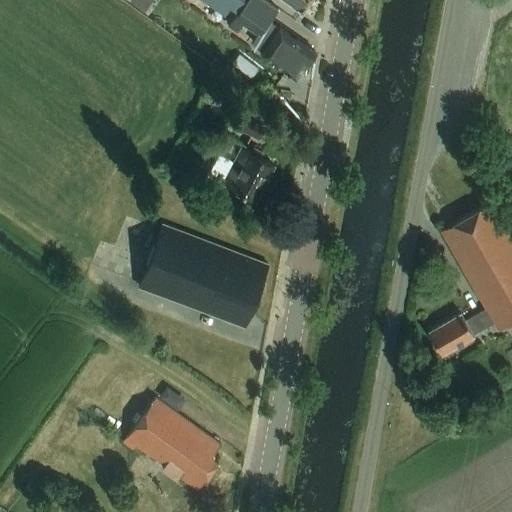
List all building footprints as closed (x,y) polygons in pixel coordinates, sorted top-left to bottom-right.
[(208,0),(226,14),(236,0),(208,0)] [(261,55),(296,78),(305,65),(306,66),(315,52),(270,20),(278,9),(265,0),(246,0),(229,26),(237,32),(243,24),(258,34),(252,42),(264,50),(261,55)] [(284,0),(301,11),(308,0),(284,0)] [(258,138),(266,123),(237,107),(229,123),(258,138)] [(273,165),(241,148),(223,183),(255,200),(273,165)] [(498,329),(511,320),(511,241),(489,202),(441,230),(486,308),(465,320),(461,313),(428,331),(441,354),(473,335),(472,333),(493,322),(498,329)] [(243,326),(267,265),(162,225),(139,287),(243,326)] [(211,456),(220,444),(154,397),(122,441),(133,449),(136,445),(165,465),(162,468),(173,476),(178,475),(198,489),(218,461),(211,456)]
